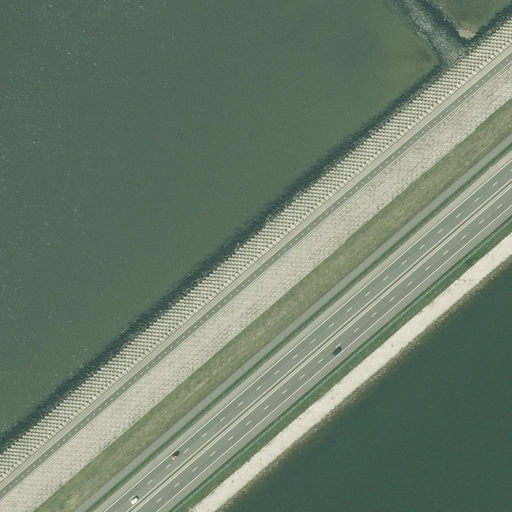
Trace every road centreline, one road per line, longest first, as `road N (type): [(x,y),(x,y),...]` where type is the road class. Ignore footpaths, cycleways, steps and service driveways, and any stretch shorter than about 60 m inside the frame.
road 1 (motorway): [(511,169),(114,511)]
road 2 (motorway): [(145,511),(511,195)]
